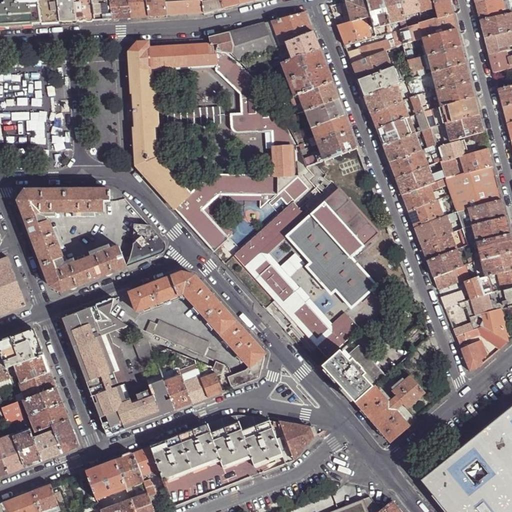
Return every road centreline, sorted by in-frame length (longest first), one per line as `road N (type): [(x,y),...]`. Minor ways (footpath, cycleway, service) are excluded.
road 1 (residential): [(314,0),(465,396)]
road 2 (residential): [(301,0),(206,25),(71,33)]
road 3 (residential): [(511,190),(461,0)]
road 4 (residential): [(198,511),(293,473),(354,430)]
road 5 (residential): [(196,255),(44,312)]
road 6 (residential): [(97,453),(44,312)]
road 7 (unclassified): [(196,255),(130,181),(80,177)]
road 8 (residential): [(97,453),(234,402)]
road 9 (unknown): [(0,136),(42,134),(48,100),(42,75),(0,71)]
road 10 (unclassified): [(80,177),(71,33)]
road 11 (unclassified): [(278,347),(196,255)]
